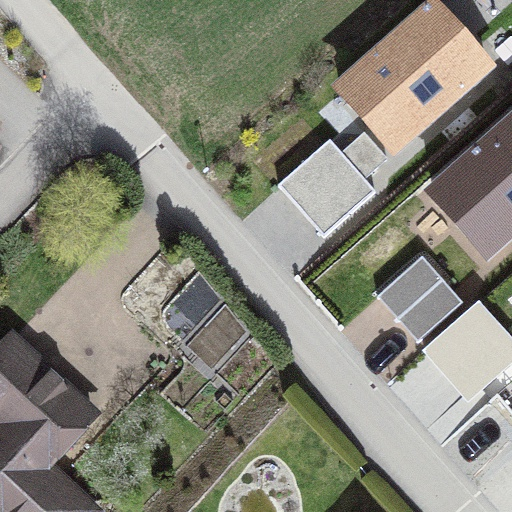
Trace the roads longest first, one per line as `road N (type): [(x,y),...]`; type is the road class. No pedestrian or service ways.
road 1 (residential): [(434,511),(106,104)]
road 2 (residential): [(0,217),(106,104)]
road 3 (residential): [(106,104),(23,0)]
